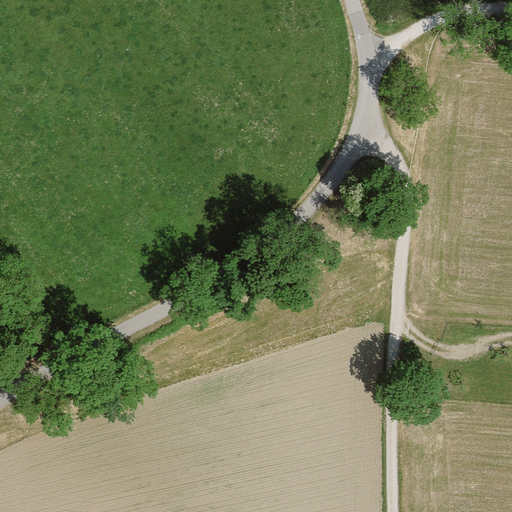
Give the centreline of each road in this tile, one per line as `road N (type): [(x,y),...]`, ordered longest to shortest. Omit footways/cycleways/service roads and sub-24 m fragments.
road 1 (unclassified): [(0,400),(280,239),(339,171),(371,92)]
road 2 (track): [(371,92),(405,191),(391,402),(394,511)]
road 3 (track): [(371,92),(379,56),(419,28),(447,15),(511,8)]
